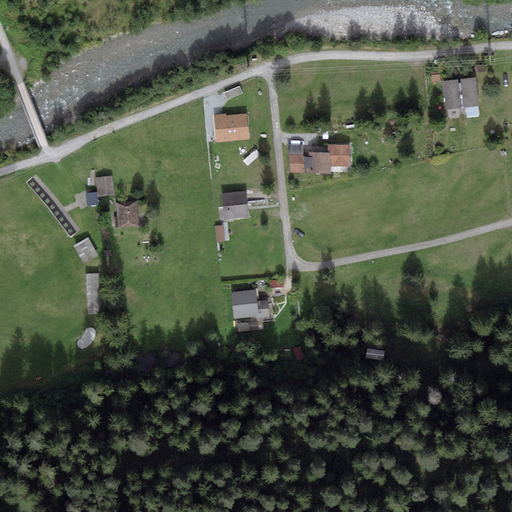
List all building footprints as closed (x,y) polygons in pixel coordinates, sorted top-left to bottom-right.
[(474,79),(445,83),(448,108),(477,104),(474,79)] [(250,118),(218,120),(219,146),(251,145),(250,118)] [(352,149),(331,148),(330,156),(334,157),(333,170),(351,170),(352,149)] [(305,149),(291,150),(292,177),(306,177),(305,149)] [(330,156),(312,156),(311,176),(333,177),(333,170),(334,157),(330,156)] [(116,200),(115,180),(97,181),(99,201),(116,200)] [(249,196),(225,198),(227,223),(251,221),(249,196)] [(97,197),(86,197),(86,209),(98,208),(97,197)] [(136,203),(118,204),(119,218),(116,218),(117,226),(137,225),(136,203)] [(225,228),(217,228),(218,242),(226,241),(225,228)] [(90,239),(76,245),(85,265),(98,257),(90,239)] [(98,277),(86,278),(88,318),(101,317),(98,277)] [(255,292),(232,294),(235,317),(257,315),(257,318),(268,317),(267,301),(256,303),(255,292)]
